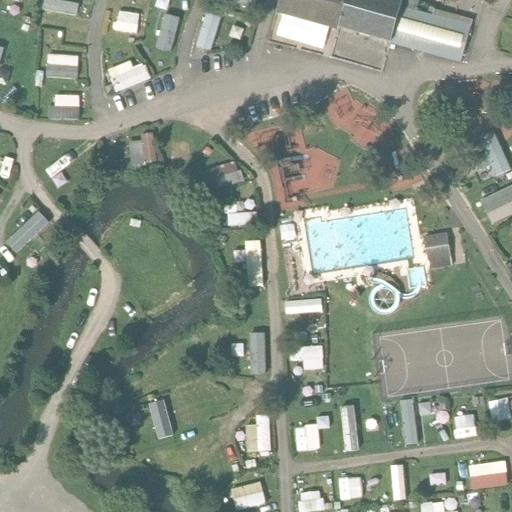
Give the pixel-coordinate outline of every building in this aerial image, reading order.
[(44,0),(43,10),(81,15),(82,1),(78,0),(44,0)] [(277,0),(275,12),(338,30),(338,28),(458,63),(469,27),(401,7),(402,0),(277,0)] [(141,34),(143,11),(121,9),(119,32),(141,34)] [(215,50),(225,13),(209,9),(199,46),(215,50)] [(158,47),(174,51),(184,14),(168,10),(158,47)] [(0,76),(9,45),(0,42),(0,76)] [(51,52),(48,77),(80,81),(83,56),(51,52)] [(134,60),(111,67),(119,91),(155,79),(149,61),(136,66),(134,60)] [(83,119),(83,93),(60,93),(60,105),(52,105),(52,118),(83,119)] [(481,135),(499,176),(511,170),(511,162),(496,128),(481,135)] [(133,137),(134,162),(158,161),(156,136),(133,137)] [(214,178),(218,189),(247,180),(244,169),(214,178)] [(511,185),(485,198),(496,224),(511,216),(511,185)] [(9,240),(21,252),(52,221),(40,209),(9,240)] [(422,233),(423,257),(446,257),(446,233),(422,233)] [(249,238),(250,288),(265,288),(264,237),(249,238)] [(289,315),(326,313),(325,297),(289,298),(289,315)] [(268,329),(252,330),(254,374),(270,373),(268,329)] [(307,370),(327,369),(326,345),(293,346),(294,362),(307,361),(307,370)] [(416,396),(402,399),(410,445),(424,443),(416,396)] [(511,405),(510,397),(492,401),(496,421),(511,417),(511,405)] [(178,403),(184,428),(208,422),(204,407),(195,409),(193,399),(178,403)] [(347,451),(361,450),(359,402),(345,403),(347,451)] [(150,409),(125,410),(127,449),(152,448),(150,409)] [(250,451),(273,450),(272,412),(258,413),(259,422),(249,422),(250,451)] [(479,437),(478,414),(457,415),(459,438),(479,437)] [(203,434),(165,447),(172,470),(211,457),(203,434)] [(509,460),(472,463),(473,488),(511,485),(509,460)] [(395,463),(397,501),(409,500),(407,462),(395,463)] [(353,471),(358,505),(382,501),(377,467),(353,471)] [(264,479),(234,487),(240,511),(270,503),(264,479)] [(324,490),(303,491),(304,511),(325,511),(324,490)] [(425,511),(448,511),(448,501),(425,502),(425,511)]
